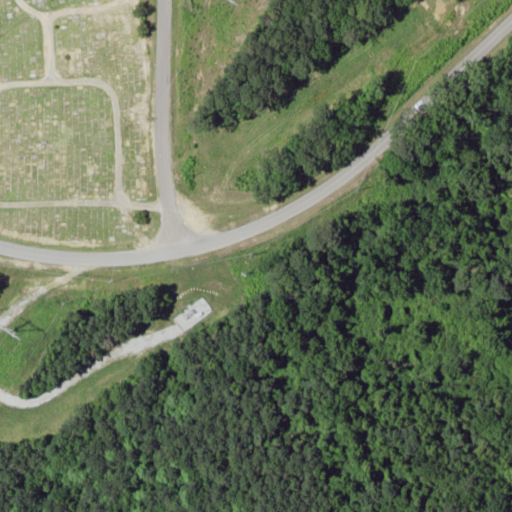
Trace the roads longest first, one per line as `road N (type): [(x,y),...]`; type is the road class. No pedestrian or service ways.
road 1 (primary): [(0,245),(94,261),(168,256),(264,223),(332,183),(511,19)]
road 2 (residential): [(168,256),(167,0)]
